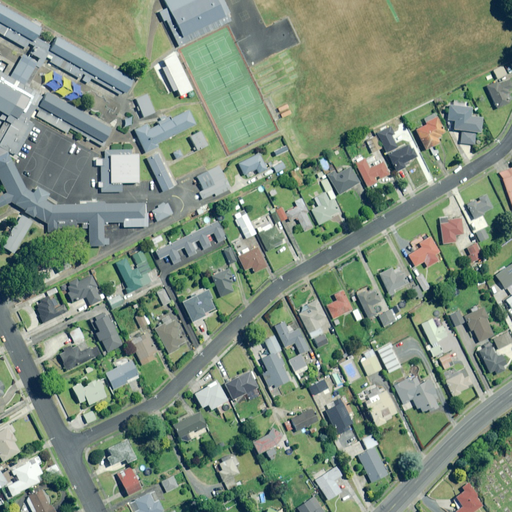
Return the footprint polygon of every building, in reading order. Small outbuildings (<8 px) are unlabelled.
[(40,22),(1,0),(0,0),(0,30),(27,46),(40,22)] [(236,17),(227,0),(160,0),(155,3),(178,46),(236,17)] [(130,75),(54,31),(41,54),(82,78),(86,71),(120,91),(130,75)] [(35,61),(19,51),(7,72),(23,81),(35,61)] [(179,74),(170,56),(157,62),(166,81),(179,74)] [(506,75),(502,66),(492,71),(496,79),(506,75)] [(39,93),(0,70),(0,144),(4,147),(12,152),(30,122),(24,118),(39,93)] [(506,101),(503,95),(507,93),(506,91),(511,88),(511,86),(511,84),(509,80),(497,85),(496,83),(485,87),(495,109),(507,104),(506,101)] [(107,125),(43,88),(34,105),(97,142),(107,125)] [(151,108),(143,90),(129,97),(138,115),(151,108)] [(470,108),(448,105),(446,120),(453,121),(452,130),(461,131),(460,143),(474,145),(475,133),(479,133),(481,118),(469,117),(470,108)] [(138,146),(190,120),(184,108),(145,127),(142,121),(129,128),(138,146)] [(444,133),(435,114),(423,120),(426,126),(415,131),(424,150),(439,143),(437,139),(441,138),(439,135),(444,133)] [(211,157),(196,127),(182,134),(197,164),(211,157)] [(406,141),(411,138),(407,129),(391,137),(395,146),(397,150),(387,155),(395,172),(405,168),(402,164),(416,157),(412,149),(410,150),(406,141)] [(381,148),(376,137),(366,141),(372,153),(381,148)] [(28,190),(20,186),(2,150),(4,147),(0,144),(0,185),(2,189),(0,190),(0,201),(7,199),(42,220),(42,229),(54,229),(54,225),(70,225),(70,221),(83,220),(83,245),(98,245),(97,219),(119,219),(119,223),(144,223),(144,200),(48,201),(40,197),(44,191),(31,184),(28,190)] [(133,181),(133,148),(96,148),(97,182),(133,181)] [(169,182),(152,148),(142,154),(158,187),(169,182)] [(182,156),(179,150),(172,153),(175,160),(182,156)] [(266,170),(258,154),(237,165),(243,176),(255,169),(258,174),(266,170)] [(367,166),(364,159),(355,163),(366,188),(375,183),(378,182),(377,180),(389,175),(381,159),(367,166)] [(226,183),(215,161),(191,173),(201,195),(226,183)] [(276,173),(277,172),(279,175),(282,173),(281,170),(285,168),(282,162),(272,167),(276,173)] [(358,183),(349,168),(336,175),(333,171),(325,176),(338,196),(358,183)] [(511,168),(499,173),(497,173),(502,179),(511,208),(511,168)] [(335,198),(322,171),(316,174),(318,179),(322,177),(323,180),(320,182),(325,192),(326,191),(331,200),(335,198)] [(330,201),(325,192),(313,198),(318,207),(310,210),(318,225),(331,219),(329,216),(338,212),(333,200),(330,201)] [(492,208),(485,195),(478,198),(480,202),(476,204),(475,200),(466,205),(473,220),(483,215),(482,213),(492,208)] [(169,210),(164,199),(148,207),(153,217),(169,210)] [(284,212),(287,218),(289,222),(296,218),(303,232),(312,228),(304,212),(307,211),(301,199),(294,202),(296,207),(284,212)] [(281,221),(275,209),(270,211),(276,224),(281,221)] [(255,234),(243,211),(234,215),(245,239),(255,234)] [(31,222),(21,216),(2,248),(13,254),(31,222)] [(439,218),(440,224),(438,224),(442,245),(455,243),(454,236),(462,235),(459,218),(450,220),(449,216),(439,218)] [(217,221),(155,251),(159,260),(168,256),(173,265),(181,261),(176,251),(183,248),(188,258),(196,254),(192,244),(198,241),(202,250),(211,246),(206,236),(213,233),(218,243),(226,239),(217,221)] [(255,228),(256,230),(266,252),(283,244),(275,226),(271,228),(269,224),(261,228),(260,226),(255,228)] [(488,239),(483,229),(475,233),(480,243),(488,239)] [(438,253),(429,237),(418,244),(421,248),(407,256),(414,267),(423,262),(426,268),(438,261),(434,255),(438,253)] [(484,256),(481,250),(479,251),(476,244),(466,249),(469,255),(465,257),(468,264),(484,256)] [(236,262),(230,248),(223,250),(229,264),(236,262)] [(266,268),(256,248),(237,257),(244,271),(251,268),(253,273),(266,268)] [(131,271),(125,259),(115,264),(127,288),(124,290),(126,294),(151,283),(146,273),(141,276),(137,268),(131,271)] [(511,263),(494,276),(504,290),(506,288),(510,295),(511,293),(511,263)] [(231,277),(227,269),(211,276),(220,298),(233,292),(227,278),(231,277)] [(394,276),(391,269),(378,275),(388,296),(395,293),(394,290),(407,284),(402,272),(394,276)] [(430,288),(422,275),(416,278),(424,292),(430,288)] [(67,287),(68,290),(69,292),(67,294),(71,303),(78,299),(79,300),(85,298),(89,306),(100,301),(94,288),(96,287),(91,276),(77,282),(76,280),(71,282),(67,284),(69,287),(67,287)] [(422,297),(416,285),(408,290),(413,299),(417,297),(418,299),(422,297)] [(170,303),(164,289),(156,293),(162,306),(170,303)] [(380,302),(373,289),(365,293),(364,291),(355,295),(367,319),(376,315),(371,306),(380,302)] [(215,308),(206,290),(181,302),(191,323),(204,317),(203,314),(215,308)] [(351,310),(342,291),(333,295),(335,301),(325,306),(332,320),(351,310)] [(123,304),(119,295),(108,301),(112,310),(123,304)] [(48,297),(48,296),(34,303),(37,310),(35,310),(42,324),(67,312),(62,303),(53,308),(48,297)] [(324,317),(316,300),(300,308),(303,312),(298,315),(313,343),(319,340),(320,342),(325,339),(316,321),(324,317)] [(486,319),(482,308),(463,317),(469,331),(472,330),(478,343),(492,336),(485,320),(486,319)] [(357,310),(352,312),(356,322),(361,320),(357,310)] [(392,314),(390,310),(378,316),(383,327),(402,318),(398,311),(392,314)] [(463,323),(458,311),(449,316),(454,327),(463,323)] [(95,329),(96,332),(93,333),(98,342),(101,341),(107,353),(122,345),(114,330),(117,329),(113,322),(110,324),(104,313),(97,316),(88,320),(93,330),(95,329)] [(147,325),(142,314),(135,317),(139,328),(147,325)] [(161,320),(163,325),(154,330),(168,355),(178,349),(177,347),(185,342),(180,333),(173,321),(172,322),(168,316),(161,320)] [(436,329),(431,319),(420,325),(430,345),(446,336),(441,326),(436,329)] [(285,328),(282,322),(273,327),(284,348),(293,343),(299,354),(307,350),(293,324),(285,328)] [(83,338),(78,328),(68,333),(73,343),(83,338)] [(155,353),(145,332),(129,340),(141,366),(153,360),(151,355),(155,353)] [(511,343),(507,333),(492,339),(497,350),(511,343)] [(279,351),(272,336),(262,341),(268,354),(260,358),(265,369),(266,371),(261,374),(269,391),(274,388),(288,381),(281,366),(283,365),(280,359),(278,359),(275,353),(279,351)] [(400,367),(389,344),(376,350),(388,373),(400,367)] [(496,353),(492,344),(478,351),(488,373),(493,371),(495,375),(504,371),(502,366),(505,365),(498,352),(496,353)] [(61,349),(63,353),(58,355),(66,372),(99,355),(95,348),(90,350),(89,348),(79,353),(76,347),(71,349),(69,345),(61,349)] [(441,353),(438,346),(429,350),(433,357),(441,353)] [(381,369),(372,349),(363,354),(366,359),(360,361),(367,376),(381,369)] [(451,361),(447,354),(439,359),(444,370),(450,367),(448,363),(451,361)] [(307,369),(300,355),(288,361),(295,375),(307,369)] [(138,378),(130,361),(104,373),(112,390),(138,378)] [(258,388),(250,371),(223,384),(231,401),(258,388)] [(427,380),(421,383),(416,373),(403,379),(392,385),(402,405),(411,401),(416,410),(419,408),(421,413),(427,410),(428,412),(438,407),(433,398),(436,397),(427,380)] [(463,379),(461,374),(445,381),(452,398),(460,394),(459,392),(467,388),(466,386),(471,384),(468,377),(463,379)] [(102,388),(97,379),(86,385),(87,386),(82,389),(79,384),(70,388),(78,403),(85,400),(88,406),(105,397),(100,389),(102,388)] [(328,389),(324,380),(308,388),(312,397),(328,389)] [(231,409),(226,401),(215,382),(193,394),(200,408),(206,405),(210,410),(215,408),(219,416),(231,409)] [(396,413),(386,391),(368,399),(370,403),(366,406),(375,427),(385,423),(383,419),(396,413)] [(352,424),(339,399),(326,405),(328,409),(324,411),(337,436),(349,429),(347,426),(352,424)] [(295,432),(305,427),(306,429),(310,427),(309,425),(316,422),(311,409),(289,419),(289,420),(283,423),(287,432),(293,429),(295,432)] [(96,419),(92,411),(83,416),(87,424),(96,419)] [(207,428),(199,413),(172,426),(179,439),(196,431),(197,433),(207,428)] [(0,458),(2,462),(19,452),(13,442),(14,441),(6,428),(0,431),(0,458)] [(272,448),(274,447),(282,435),(271,428),(266,435),(250,443),(257,456),(264,452),(268,458),(270,461),(274,459),(272,456),(275,454),(272,448)] [(373,447),(378,445),(373,435),(362,440),(367,450),(357,455),(371,483),(387,475),(373,447)] [(135,459),(126,440),(106,449),(109,456),(105,458),(109,467),(124,460),(126,464),(135,459)] [(231,446),(228,440),(219,444),(222,451),(231,446)] [(293,454),(288,444),(282,447),(287,456),(293,454)] [(37,457),(28,462),(10,470),(12,475),(15,474),(17,480),(5,486),(10,497),(18,493),(18,492),(38,483),(35,477),(42,474),(37,464),(40,462),(37,457)] [(239,464),(236,457),(219,464),(222,471),(218,473),(222,482),(239,474),(235,465),(239,464)] [(340,476),(335,467),(313,481),(326,501),(340,492),(332,481),(340,476)] [(140,490),(129,469),(117,476),(128,496),(140,490)] [(178,487),(173,477),(161,483),(166,493),(178,487)] [(237,485),(234,479),(225,484),(228,489),(237,485)] [(474,511),(482,507),(466,484),(461,488),(463,491),(451,500),(458,510),(454,511),(474,511)] [(53,511),(48,501),(43,489),(29,495),(25,501),(30,511),(53,511)] [(162,511),(164,511),(154,491),(129,503),(132,511),(162,511)] [(321,511),(319,507),(312,497),(295,508),(297,511),(321,511)]
